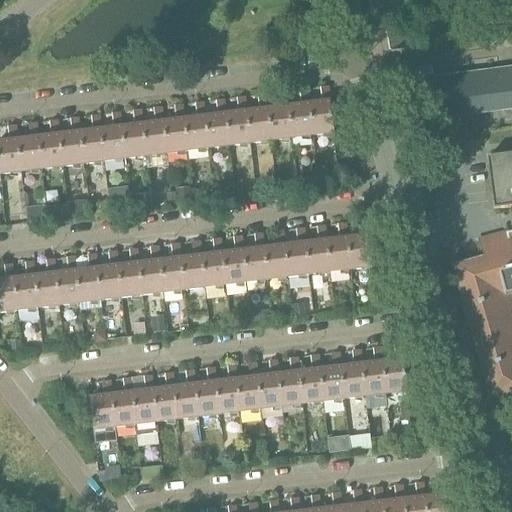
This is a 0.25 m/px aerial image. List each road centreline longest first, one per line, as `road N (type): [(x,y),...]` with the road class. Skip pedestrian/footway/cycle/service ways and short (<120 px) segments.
road 1 (residential): [(436,324),(48,371),(18,387)]
road 2 (residential): [(395,200),(0,248)]
road 3 (residential): [(479,450),(112,503)]
road 4 (residential): [(357,64),(0,107)]
road 5 (residential): [(18,387),(112,503)]
road 6 (tertiary): [(395,200),(357,64)]
road 7 (tertiary): [(479,450),(436,324)]
road 8 (tertiary): [(436,324),(395,200)]
